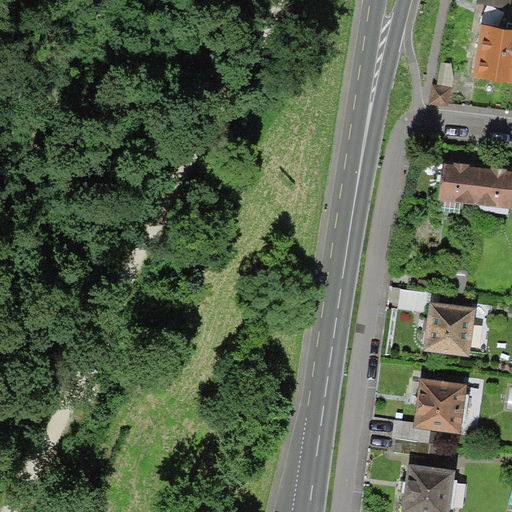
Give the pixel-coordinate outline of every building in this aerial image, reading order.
[(511,0),(475,0),(475,5),(509,12),(511,0)] [(511,32),(478,27),(471,80),(511,86),(511,32)] [(511,210),(511,174),(440,166),(436,204),(511,213),(511,210)] [(474,312),(427,307),(422,353),(469,358),(474,312)] [(465,388),(417,381),(410,431),(459,437),(465,388)] [(449,511),(453,473),(407,469),(402,511),(449,511)]
